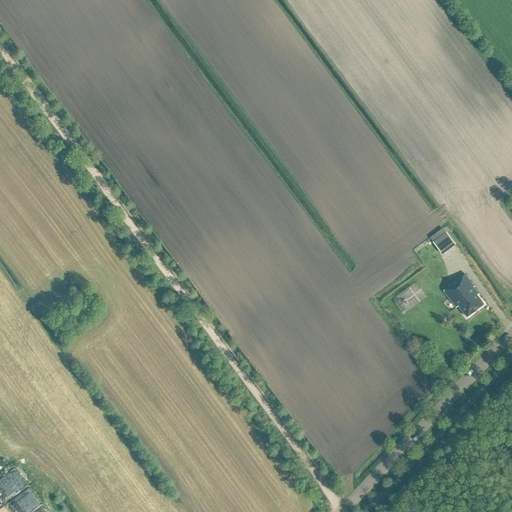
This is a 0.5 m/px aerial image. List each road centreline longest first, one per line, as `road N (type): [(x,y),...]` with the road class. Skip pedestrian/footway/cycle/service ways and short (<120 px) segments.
road 1 (track): [(343,510),(0,47)]
road 2 (tertiary): [(342,511),(511,335)]
